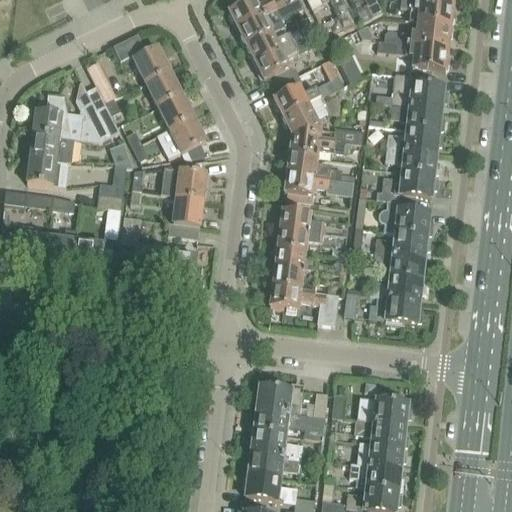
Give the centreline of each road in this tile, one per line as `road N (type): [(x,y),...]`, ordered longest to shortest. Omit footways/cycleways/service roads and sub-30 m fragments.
road 1 (unclassified): [(223,347),(244,147),(173,8)]
road 2 (secondary): [(511,43),(476,375)]
road 3 (residential): [(476,375),(223,347)]
road 4 (residential): [(223,347),(0,322)]
road 5 (unclassified): [(173,8),(33,70),(0,104)]
road 6 (unclassified): [(205,511),(223,347)]
road 7 (secondary): [(476,375),(461,508)]
